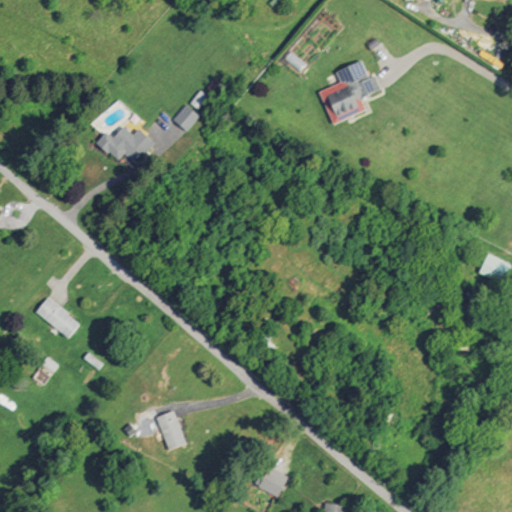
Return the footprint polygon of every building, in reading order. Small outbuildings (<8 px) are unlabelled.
[(284,59),(290,51),(306,64),(300,72),(284,59)] [(336,73),(341,83),(318,93),(333,126),(367,111),(362,100),(382,91),(375,75),(369,77),(362,61),(336,73)] [(186,105),(199,116),(186,132),(173,121),(186,105)] [(106,132),(113,138),(124,126),(132,134),(138,127),(154,142),(133,165),(123,156),(119,161),(109,152),(107,155),(95,144),(106,132)] [(481,273),(492,252),(511,262),(511,272),(504,286),(481,273)] [(47,298),(80,325),(68,339),(35,312),(47,298)] [(273,334),(268,342),(277,348),(273,352),(252,337),(260,325),(273,334)] [(31,377),(42,385),(56,365),(45,357),(31,377)] [(156,418),(174,411),(187,445),(169,452),(156,418)] [(258,489),(270,467),(289,478),(277,500),(258,489)]
